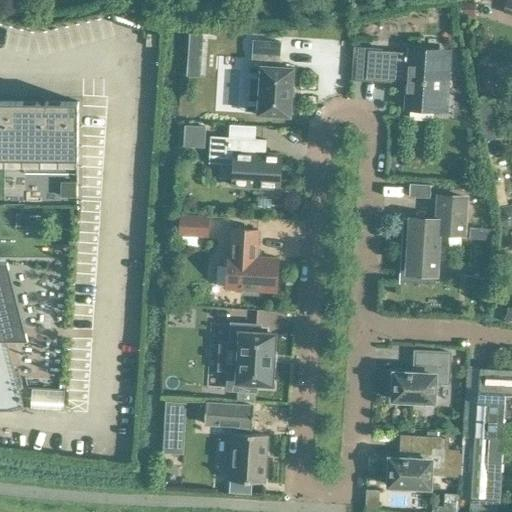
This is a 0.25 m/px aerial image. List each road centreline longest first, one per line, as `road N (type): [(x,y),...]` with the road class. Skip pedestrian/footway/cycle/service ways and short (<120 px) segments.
road 1 (residential): [(358,328),(366,117),(347,105),(323,117),(318,140),(302,459),(304,475),(322,489),(342,480),(348,458)]
road 2 (residential): [(511,342),(358,328)]
road 3 (residential): [(348,458),(358,328)]
